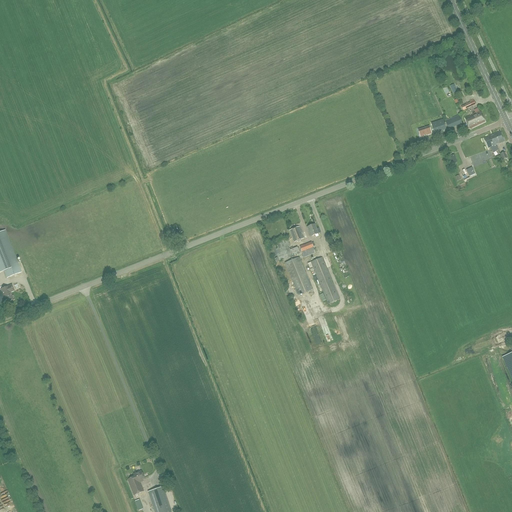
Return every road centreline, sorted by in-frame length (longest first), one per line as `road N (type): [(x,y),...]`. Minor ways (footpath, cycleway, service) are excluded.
road 1 (unclassified): [(0,320),(506,120)]
road 2 (secondary): [(506,120),(450,0)]
